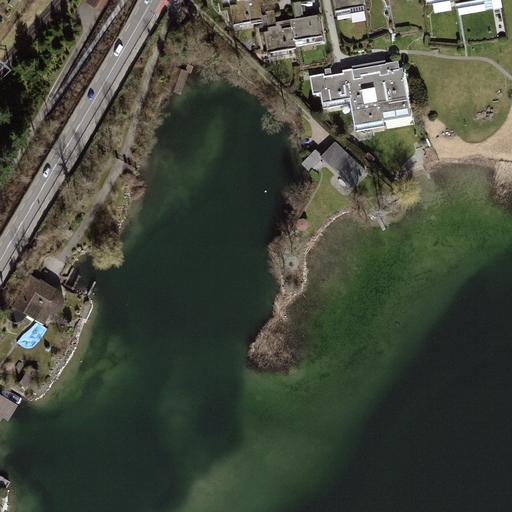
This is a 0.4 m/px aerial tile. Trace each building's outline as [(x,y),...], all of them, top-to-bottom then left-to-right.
[(86,0),(86,2),(101,11),(107,0),(86,0)] [(219,0),(222,12),(228,11),(231,27),(262,22),(259,0),(246,2),(246,0),(219,0)] [(334,0),(337,16),(365,11),(362,0),(334,0)] [(457,11),(492,5),(491,0),(455,0),(456,1),(457,11)] [(320,18),(293,22),(297,49),(324,45),(320,18)] [(268,54),(297,49),(293,22),(278,24),(279,32),(265,34),(268,54)] [(182,70),(178,69),(170,92),(181,96),(189,73),(191,74),(193,67),(184,64),(182,70)] [(404,74),(356,82),(357,89),(349,90),(351,104),(356,131),(384,126),(381,107),(409,103),(404,74)] [(324,109),(351,104),(349,90),(357,89),(356,82),(355,75),(346,76),(346,81),(328,84),(327,80),(312,83),(315,101),(322,100),(324,109)] [(336,143),(335,143),(321,157),(321,159),(351,188),(353,188),(367,174),(367,172),(336,143)] [(321,156),(316,151),(302,166),(309,173),(313,169),(317,172),(324,165),(318,160),(321,156)] [(40,281),(31,276),(7,318),(9,321),(11,323),(15,324),(18,324),(21,323),(24,322),(26,320),(27,317),(44,327),(50,317),(54,316),(57,315),(60,312),(62,310),(64,307),(64,304),(64,300),(63,297),(61,293),(58,291),(40,280),(40,281)] [(27,392),(39,371),(28,369),(20,383),(27,392)] [(8,422),(18,407),(0,395),(0,425),(4,420),(8,422)]
